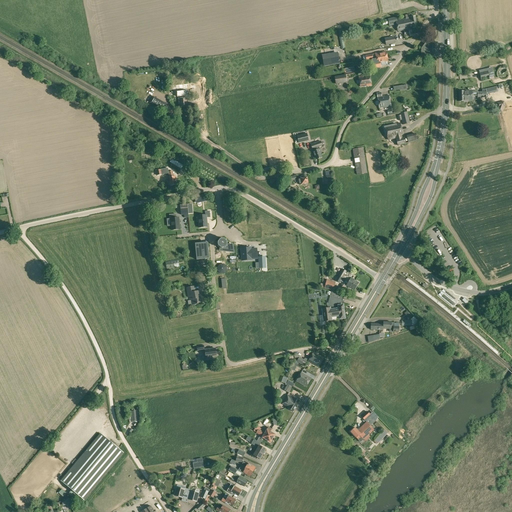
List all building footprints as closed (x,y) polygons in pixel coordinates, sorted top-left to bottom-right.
[(396,22),(397,26),(416,22),(415,17),(411,18),(402,20),(397,21),(396,22)] [(416,22),(397,26),(398,31),(413,28),(417,28),(416,22)] [(432,57),(438,57),(438,42),(432,42),(432,44),(425,44),(422,49),(422,56),(432,56),(432,57)] [(374,54),(367,55),(368,57),(368,60),(373,59),(387,57),(386,52),(374,54)] [(324,66),(340,64),(338,53),(322,56),(324,66)] [(479,73),(481,80),(490,78),(488,71),(486,72),(479,73)] [(345,75),(335,77),(336,80),(336,84),(346,82),(345,75)] [(366,87),(371,86),(370,75),(365,76),(359,77),(361,87),(366,86),(366,87)] [(377,94),(379,108),(391,106),(389,96),(382,97),(381,93),(377,94)] [(179,98),(179,107),(188,106),(187,97),(179,98)] [(163,111),(167,105),(154,98),(151,103),(163,111)] [(410,123),(407,112),(401,113),(400,113),(401,115),(402,120),(403,125),(410,123)] [(404,137),(402,138),(401,135),(403,134),(400,122),(384,127),(388,140),(395,138),(395,137),(396,137),(397,140),(396,140),(398,145),(406,143),(404,137)] [(306,133),(297,136),(299,143),(308,140),(306,133)] [(322,146),(321,141),(315,143),(315,144),(311,145),(316,159),(322,157),(321,153),(320,149),(319,147),(322,146)] [(352,149),(357,175),(367,173),(363,147),(352,149)] [(171,162),(182,168),(184,165),(173,159),(171,162)] [(176,180),(177,179),(176,176),(174,176),(173,171),(169,172),(168,168),(157,170),(158,175),(169,173),(171,186),(177,185),(176,180)] [(280,179),(281,183),(289,181),(289,184),(293,184),(292,181),(294,180),(294,183),(299,182),(300,185),(308,183),(306,175),(302,176),(302,178),(296,180),(296,176),(288,177),(288,178),(280,179)] [(205,194),(195,196),(195,200),(196,202),(207,200),(205,194)] [(198,216),(198,218),(197,218),(197,221),(198,221),(199,228),(207,227),(206,217),(210,217),(209,211),(206,211),(206,215),(198,216)] [(176,214),(169,215),(170,219),(171,219),(172,230),(180,229),(179,217),(176,218),(176,214)] [(224,238),(220,239),(217,242),(217,246),(220,249),(225,248),(227,245),(227,241),(224,238)] [(196,244),(197,259),(209,258),(207,243),(196,244)] [(241,248),(242,260),(249,260),(252,260),(252,259),(257,258),(257,249),(251,249),(251,248),(241,248)] [(265,268),(265,257),(258,257),(258,262),(256,263),(256,268),(265,268)] [(166,262),(167,269),(179,267),(178,260),(166,262)] [(227,266),(224,263),(220,264),(217,267),(217,271),(220,273),(224,273),(227,270),(227,266)] [(338,276),(343,278),(346,280),(356,286),(358,283),(355,281),(356,280),(348,276),(345,274),(347,271),(342,269),(341,271),(338,276)] [(324,287),(332,290),(334,282),(326,280),(324,287)] [(356,286),(346,280),(342,287),(345,289),(346,286),(351,289),(352,288),(354,290),(356,286)] [(187,288),(189,297),(191,297),(193,304),(198,304),(198,303),(201,302),(201,297),(200,291),(195,292),(194,287),(187,288)] [(309,296),(310,305),(319,304),(318,298),(315,299),(315,295),(309,296)] [(322,309),(324,321),(332,320),(331,317),(336,316),(335,315),(340,314),(340,319),(345,318),(343,305),(338,305),(339,308),(330,309),(330,308),(322,309)] [(371,330),(383,330),(383,329),(390,329),(390,332),(399,332),(399,327),(394,327),(394,323),(392,323),(392,322),(383,322),(383,324),(371,323),(371,330)] [(385,331),(369,336),(371,342),(387,337),(385,331)] [(213,359),(212,356),(217,355),(216,348),(206,350),(206,353),(203,354),(204,360),(213,359)] [(318,367),(321,362),(323,358),(313,352),(311,357),(308,361),(318,367)] [(196,364),(202,369),(206,364),(201,359),(196,364)] [(296,381),(306,387),(311,378),(301,372),(296,381)] [(284,390),(289,393),(293,388),(288,385),(284,390)] [(283,404),(289,407),(288,409),(293,412),(300,400),(295,398),(294,399),(288,395),(283,404)] [(351,432),(360,442),(374,430),(367,422),(372,417),(367,411),(361,416),(367,422),(357,431),(355,428),(351,432)] [(343,413),(336,421),(341,426),(348,418),(343,413)] [(131,431),(137,423),(134,421),(128,429),(131,431)] [(263,437),(270,442),(275,434),(271,433),(273,430),(268,427),(263,437)] [(61,480),(77,494),(84,500),(124,453),(100,434),(61,480)] [(254,449),(256,450),(263,454),(266,449),(261,447),(262,446),(260,445),(261,444),(254,440),(251,444),(256,446),(254,449)] [(355,450),(360,455),(364,451),(359,446),(355,450)] [(372,451),(380,458),(384,453),(376,446),(372,451)] [(263,454),(256,450),(255,452),(254,452),(252,452),(251,455),(255,458),(256,456),(260,459),(263,454)] [(204,467),(202,458),(197,459),(197,462),(193,463),(194,469),(204,467)] [(242,465),(253,472),(255,468),(248,463),(248,464),(243,462),(242,465)] [(253,472),(242,465),(238,471),(243,474),(244,472),(250,476),(253,472)] [(235,474),(232,479),(244,486),(247,481),(235,474)] [(242,490),(231,484),(228,491),(234,494),(234,493),(239,496),(242,490)] [(186,497),(188,489),(185,488),(185,487),(177,485),(175,495),(183,498),(183,496),(186,497)] [(188,489),(186,497),(189,498),(189,499),(197,501),(200,491),(199,490),(196,490),(195,490),(195,492),(191,491),(191,490),(188,489)] [(229,504),(229,503),(233,505),(236,500),(226,494),(222,500),(229,504)] [(197,507),(199,510),(205,505),(202,502),(197,507)]
